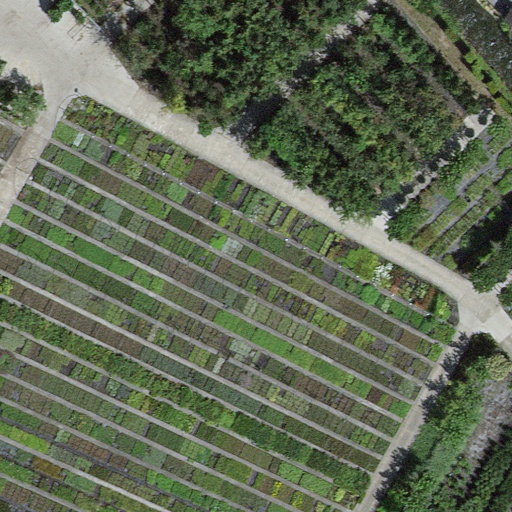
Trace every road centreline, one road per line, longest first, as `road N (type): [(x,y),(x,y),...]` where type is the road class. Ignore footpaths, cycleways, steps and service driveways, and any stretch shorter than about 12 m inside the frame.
road 1 (track): [(0,35),(480,294),(511,335)]
road 2 (track): [(480,294),(360,511)]
road 3 (track): [(0,191),(63,72),(134,0)]
road 4 (track): [(215,153),(361,0)]
road 5 (track): [(364,232),(471,126)]
